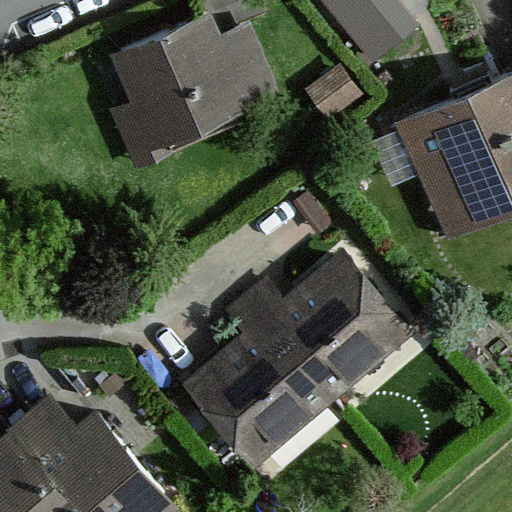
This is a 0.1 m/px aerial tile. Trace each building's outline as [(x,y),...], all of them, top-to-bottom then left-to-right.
[(128,157),(281,92),(252,23),(224,35),(211,4),(112,46),(135,100),(108,111),(128,157)] [(511,69),(396,117),(442,232),(511,204),(511,69)] [(271,275),(250,293),(339,396),(414,332),(341,246),(286,293),(271,275)] [(339,396),(250,293),(229,311),(247,332),(191,380),(262,462),(339,396)] [(0,511),(147,511),(173,490),(97,401),(78,418),(52,388),(3,430),(0,432),(0,511)]
